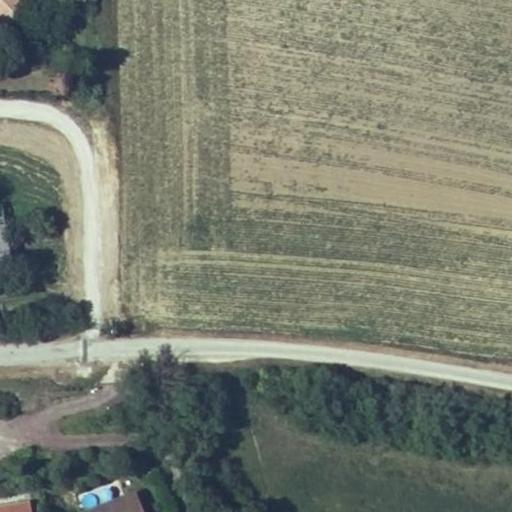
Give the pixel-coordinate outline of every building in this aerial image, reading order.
[(0,0),(0,18),(7,27),(26,9),(17,0),(0,0)] [(17,0),(26,9),(35,0),(17,0)] [(0,280),(11,279),(2,203),(0,203),(0,280)] [(42,486),(41,478),(23,480),(24,489),(42,486)] [(143,511),(137,494),(88,511),(143,511)]
